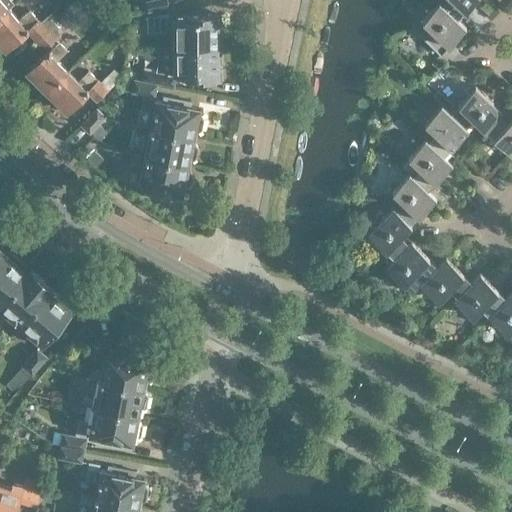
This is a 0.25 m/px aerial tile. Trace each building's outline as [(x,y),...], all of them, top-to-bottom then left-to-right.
[(0,0),(0,13),(7,8),(13,2),(11,0),(0,0)] [(144,0),(147,10),(152,10),(168,7),(166,0),(144,0)] [(438,0),(439,1),(457,18),(457,17),(473,0),(438,0)] [(457,18),(439,1),(422,19),(431,27),(423,36),(441,53),(466,26),(457,17),(457,18)] [(168,7),(152,10),(152,12),(147,13),(147,30),(156,29),(170,29),(170,45),(218,45),(218,13),(187,14),(187,17),(176,17),(173,5),(168,7)] [(7,8),(0,13),(0,42),(5,48),(25,29),(36,40),(54,23),(54,22),(61,17),(54,9),(47,16),(39,22),(29,9),(18,19),(7,8)] [(54,23),(36,40),(47,52),(27,71),(45,91),(66,71),(55,59),(66,50),(54,38),(62,31),(54,23)] [(135,66),(133,77),(151,81),(155,82),(172,85),(175,73),(186,73),(186,76),(219,76),(218,45),(170,45),(170,61),(155,61),(144,60),(135,66)] [(66,71),(45,91),(65,111),(86,91),(95,101),(114,83),(121,74),(114,67),(106,74),(107,75),(98,83),(87,71),(76,81),(66,71)] [(151,81),(133,77),(132,77),(130,90),(143,92),(141,100),(137,99),(136,107),(153,110),(150,126),(191,134),(192,128),(195,129),(199,127),(201,118),(199,113),(196,112),(197,107),(185,104),(186,99),(161,94),(161,99),(152,98),(155,82),(151,81)] [(447,98),(442,103),(450,112),(468,129),(476,121),(484,128),(502,110),(475,85),(455,106),(447,98)] [(433,130),(425,138),(443,155),(468,129),(450,112),(442,103),(424,122),(433,130)] [(106,115),(98,106),(81,123),(90,132),(106,115)] [(502,110),(484,128),(510,153),(511,151),(511,115),(510,118),(502,110)] [(148,137),(144,154),(186,162),(187,158),(190,159),(194,156),(196,147),(193,142),(190,141),(191,134),(150,126),(131,122),(130,130),(144,132),(144,137),(148,137)] [(108,134),(99,125),(92,133),(101,141),(108,134)] [(425,138),(400,164),(408,172),(427,189),(452,162),(443,155),(425,138)] [(186,162),(144,154),(128,150),(128,160),(143,163),(139,179),(143,180),(142,188),(180,196),(182,185),(184,185),(189,183),(190,175),(188,170),(185,169),(186,162)] [(427,189),(408,172),(384,198),(393,206),(410,222),(435,196),(427,189)] [(410,222),(393,206),(367,233),(393,258),(411,239),(402,231),(410,222)] [(393,258),(385,266),(412,292),(420,283),(437,264),(411,239),(393,258)] [(5,253),(1,250),(0,251),(0,299),(24,271),(18,265),(19,260),(11,253),(5,253)] [(437,264),(420,283),(438,300),(446,291),(454,299),(471,281),(471,280),(445,256),(437,264)] [(27,267),(24,271),(0,299),(0,306),(9,314),(6,318),(16,326),(19,322),(49,286),(27,267)] [(471,281),(454,299),(480,324),(489,315),(506,297),(505,297),(479,272),(471,280),(471,281)] [(49,286),(19,322),(30,332),(27,335),(38,344),(69,308),(61,302),(62,297),(49,286)] [(506,297),(489,315),(506,332),(511,325),(511,290),(505,297),(506,297)] [(84,324),(69,342),(79,350),(94,332),(84,324)] [(84,374),(100,377),(141,386),(143,379),(146,379),(149,378),(151,367),(148,364),(146,364),(148,353),(110,345),(109,353),(105,352),(101,369),(85,366),(84,374)] [(37,347),(22,365),(31,373),(46,355),(37,347)] [(69,393),(67,400),(94,405),(136,414),(137,407),(141,408),(144,406),(146,394),(142,391),(140,390),(141,386),(100,377),(96,394),(93,393),(92,397),(69,393)] [(56,443),(60,444),(83,448),(86,432),(94,434),(93,439),(117,443),(118,439),(131,441),(132,435),(135,436),(138,434),(140,424),(138,419),(135,419),(136,414),(94,405),(91,421),(73,417),(72,425),(76,426),(75,434),(54,431),(53,440),(56,443)] [(83,448),(60,444),(58,456),(81,460),(83,448)] [(88,462),(85,478),(97,481),(94,496),(135,505),(136,499),(140,500),(144,497),(146,488),(143,483),(140,483),(141,477),(129,474),(130,470),(107,465),(106,470),(101,469),(102,464),(88,462)] [(0,482),(0,511),(13,511),(18,499),(36,505),(43,482),(25,476),(23,484),(12,480),(10,486),(0,482)] [(74,492),(72,499),(80,501),(80,500),(89,502),(88,506),(92,507),(90,511),(138,511),(134,510),(135,505),(94,496),(74,492)]
